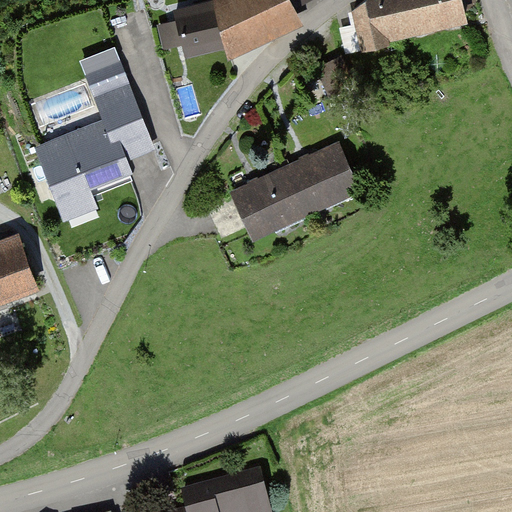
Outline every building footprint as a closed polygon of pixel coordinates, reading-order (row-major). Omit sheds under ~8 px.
[(220,1),(177,13),(187,53),(229,41),(231,45),(294,14),(287,0),(229,0),(221,4),(220,1)] [(463,0),(366,0),(355,9),(365,49),(390,43),(388,35),(467,16),(463,0)] [(357,84),(343,58),(318,71),(332,97),(357,84)] [(97,94),(127,83),(120,64),(90,75),(97,94)] [(108,122),(40,149),(59,196),(129,168),(125,157),(132,154),(127,142),(147,134),(129,88),(100,99),(108,122)] [(346,141),(292,167),(315,212),(369,186),(346,141)] [(292,167),(239,194),(261,239),(315,212),(292,167)] [(20,239),(0,246),(0,298),(37,285),(20,239)] [(282,511),(268,461),(184,485),(191,511),(282,511)]
